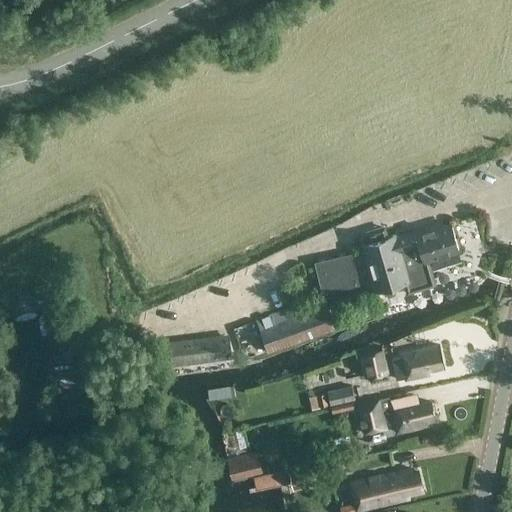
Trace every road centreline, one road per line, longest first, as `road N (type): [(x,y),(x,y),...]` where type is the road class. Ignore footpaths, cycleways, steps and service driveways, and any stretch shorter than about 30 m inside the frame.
road 1 (unclassified): [(0,87),(49,72),(196,0)]
road 2 (unclassified): [(477,511),(511,338)]
